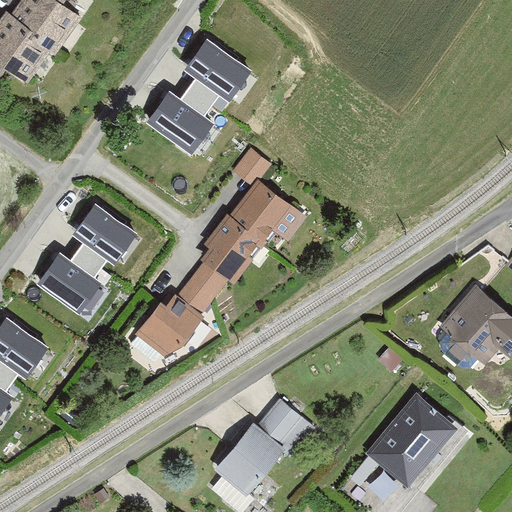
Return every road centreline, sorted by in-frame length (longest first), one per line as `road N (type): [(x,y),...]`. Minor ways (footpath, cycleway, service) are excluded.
road 1 (residential): [(45,511),(511,208)]
road 2 (residential): [(0,265),(195,0)]
